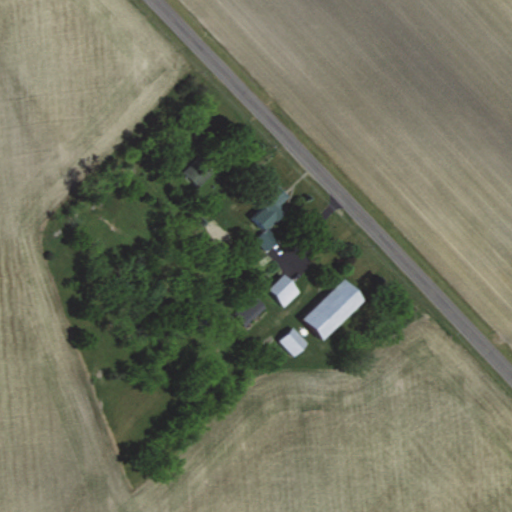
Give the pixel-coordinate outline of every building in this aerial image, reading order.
[(197,184),(210,168),(193,154),(180,171),(197,184)] [(262,249),(275,239),(264,226),(282,211),(277,205),(284,199),(278,190),(248,215),(260,229),(251,236),(262,249)] [(265,287),(281,304),(298,289),(281,271),(265,287)] [(320,338),(363,298),(342,276),(300,316),(320,338)] [(292,355),(306,341),(290,325),(276,339),(292,355)]
